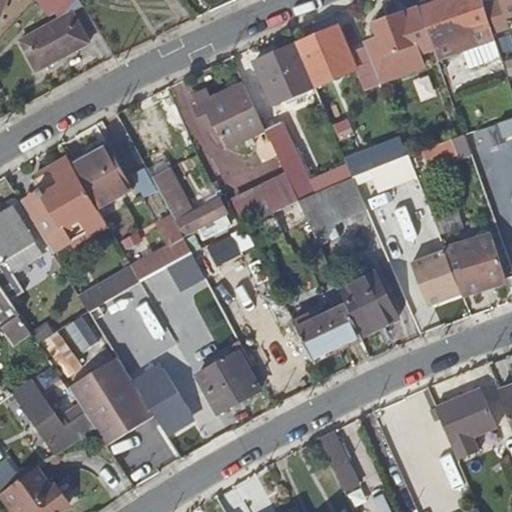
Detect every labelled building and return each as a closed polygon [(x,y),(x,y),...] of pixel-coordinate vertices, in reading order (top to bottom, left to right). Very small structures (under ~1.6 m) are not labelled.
[(0,0),(0,16),(2,17),(8,0),(0,0)] [(75,0),(41,0),(52,15),(63,7),(66,11),(75,0)] [(466,0),(442,0),(419,8),(433,48),(478,32),(466,0)] [(511,0),(500,0),(484,5),(494,34),(510,29),(507,19),(511,17),(511,0)] [(433,48),(419,8),(373,24),(380,39),(364,44),(378,80),(423,64),(419,53),(433,48)] [(23,40),(38,70),(90,43),(74,13),(23,40)] [(337,28),(296,45),(314,86),(354,69),(337,28)] [(314,86),(296,45),(256,62),(273,104),(314,86)] [(359,76),(370,103),(382,97),(373,72),(359,76)] [(266,132),(262,124),(245,86),(197,108),(206,127),(215,122),(228,149),(240,143),(243,150),(251,147),(248,140),(266,132)] [(479,149),(511,137),(511,117),(473,131),(479,149)] [(266,132),(279,159),(291,153),(275,118),(262,124),(266,132)] [(453,140),(464,136),(461,125),(442,132),(446,143),(453,140)] [(405,146),(408,156),(423,151),(436,146),(432,136),(405,146)] [(459,159),(453,140),(446,143),(436,146),(423,151),(429,170),(459,159)] [(72,168),(97,210),(132,191),(108,148),(72,168)] [(45,184),(72,168),(69,161),(34,181),(41,192),(47,188),(45,184)] [(102,217),(97,210),(72,168),(45,184),(47,188),(41,192),(44,197),(24,208),(49,248),(53,245),(57,252),(73,243),(69,237),(102,217)] [(175,214),(188,208),(168,171),(156,177),(175,214)] [(354,177),(300,202),(309,221),(332,211),(336,223),(368,209),(354,177)] [(253,193),(232,203),(245,227),(300,202),(292,186),(258,203),(253,193)] [(219,199),(191,213),(200,227),(227,214),(219,199)] [(0,263),(35,243),(13,208),(0,215),(0,263)] [(200,227),(191,213),(188,208),(175,214),(186,234),(200,227)] [(133,269),(141,283),(192,254),(173,220),(160,228),(171,249),(133,269)] [(446,251),(462,293),(505,276),(491,232),(487,229),(483,228),(478,230),(476,233),(476,240),(446,251)] [(221,270),(250,260),(241,233),(212,242),(221,270)] [(511,236),(502,240),(511,264),(511,263),(511,236)] [(446,251),(445,250),(412,263),(427,299),(429,306),(441,301),(462,293),(446,251)] [(345,284),(366,331),(401,317),(381,269),(345,284)] [(0,332),(21,318),(0,286),(0,332)] [(293,322),(312,359),(362,335),(348,305),(333,312),(330,305),(293,322)] [(27,327),(35,339),(47,332),(38,319),(27,327)] [(287,325),(290,333),(296,331),(292,322),(287,325)] [(249,367),(253,365),(240,340),(232,344),(237,354),(226,360),(223,355),(212,361),(214,366),(199,374),(219,412),(261,390),(249,367)] [(96,429),(108,447),(155,417),(119,359),(69,390),(86,415),(96,429)] [(58,454),(96,429),(86,415),(66,428),(34,382),(17,393),(58,454)] [(511,388),(499,393),(511,429),(511,388)] [(440,418),(450,443),(456,456),(477,447),(471,434),(495,424),(482,392),(466,398),(437,411),(440,418)] [(333,433),(320,439),(336,471),(346,493),(359,486),(333,433)] [(13,486),(1,495),(12,511),(18,508),(21,511),(62,511),(69,508),(39,467),(13,486)] [(0,495),(1,495),(13,486),(0,468),(0,495)]
